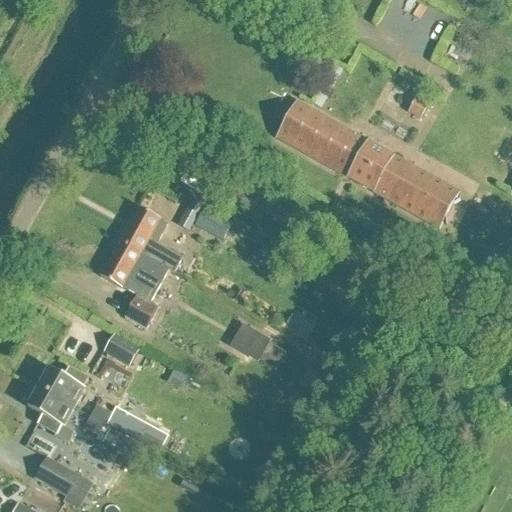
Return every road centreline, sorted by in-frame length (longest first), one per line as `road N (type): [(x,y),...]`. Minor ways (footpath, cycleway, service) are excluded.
road 1 (track): [(85,105),(507,341)]
road 2 (unclassified): [(0,259),(142,0)]
